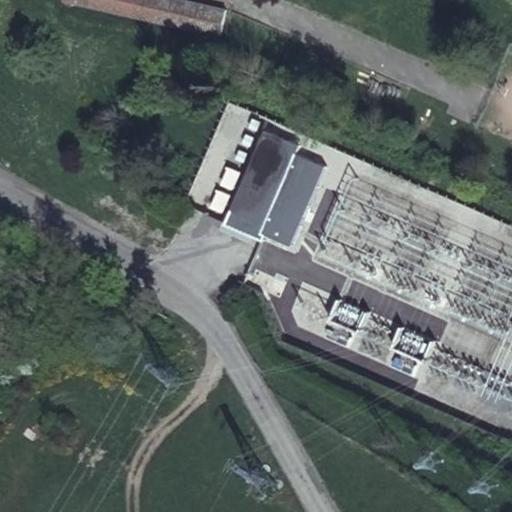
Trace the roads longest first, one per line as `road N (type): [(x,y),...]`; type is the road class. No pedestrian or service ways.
road 1 (residential): [(0,191),(144,259),(201,304),(326,511)]
road 2 (track): [(139,511),(146,452),(204,390),(220,337)]
